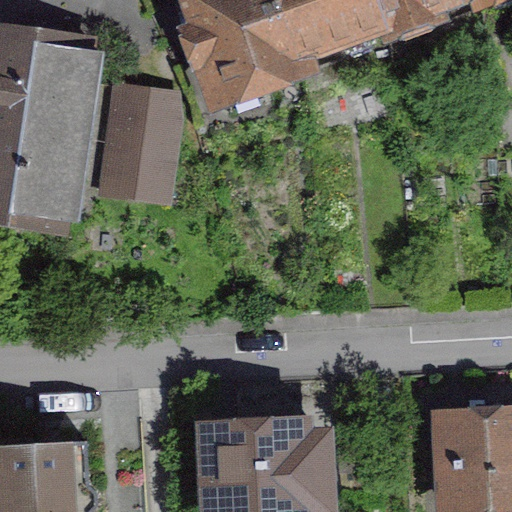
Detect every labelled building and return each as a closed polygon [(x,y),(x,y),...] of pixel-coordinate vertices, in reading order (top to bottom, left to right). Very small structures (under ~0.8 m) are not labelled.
[(309,78),(280,0),(178,0),(187,22),(174,27),(208,117),(309,78)] [(390,33),(377,0),(280,0),(309,78),(322,73),(317,60),(390,33)] [(491,7),(488,0),(377,0),(390,33),(393,43),(491,7)] [(511,0),(488,0),(491,7),(490,9),(511,1),(511,0)] [(98,41),(0,27),(0,211),(73,222),(98,41)] [(189,103),(117,93),(101,205),(173,215),(189,103)] [(511,511),(511,412),(432,416),(435,511),(511,511)] [(331,511),(328,423),(199,428),(202,511),(331,511)] [(87,511),(84,446),(0,450),(0,511),(87,511)]
